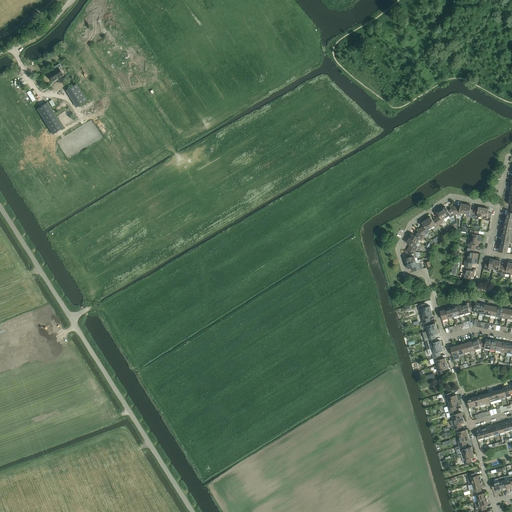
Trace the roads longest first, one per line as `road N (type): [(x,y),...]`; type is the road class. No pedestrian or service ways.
road 1 (unclassified): [(192,511),(0,206)]
road 2 (residential): [(445,338),(424,272),(406,278),(397,249),(411,222),(450,197),(497,205)]
